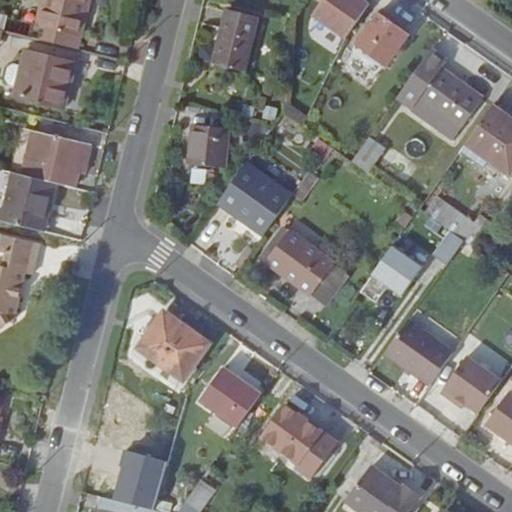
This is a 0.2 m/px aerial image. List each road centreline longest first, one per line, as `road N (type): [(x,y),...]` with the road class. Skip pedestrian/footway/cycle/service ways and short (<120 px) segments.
road 1 (residential): [(511,500),(123,225)]
road 2 (residential): [(51,511),(123,225)]
road 3 (residential): [(123,225),(179,0)]
